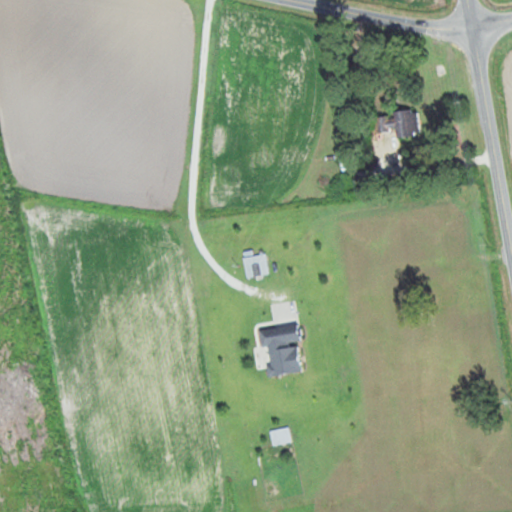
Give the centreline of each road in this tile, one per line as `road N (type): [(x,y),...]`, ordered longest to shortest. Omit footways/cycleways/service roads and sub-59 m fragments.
road 1 (secondary): [(511,243),(469,0)]
road 2 (residential): [(474,25),(412,23),(296,0)]
